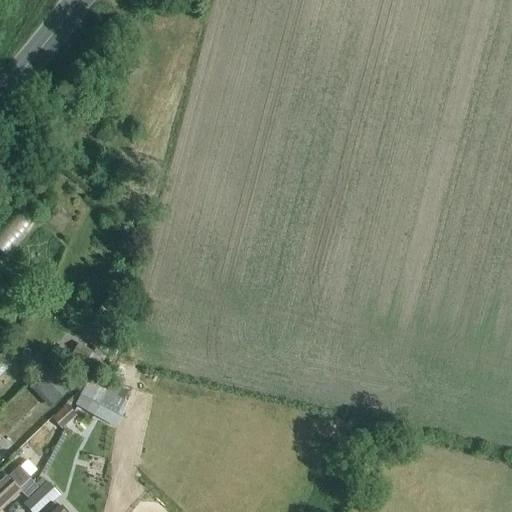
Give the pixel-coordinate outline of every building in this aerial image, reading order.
[(27,207),(0,231),(0,242),(6,250),(39,220),(27,207)] [(87,332),(94,336),(88,345),(95,349),(93,353),(79,345),(72,356),(98,371),(104,361),(103,360),(112,345),(110,344),(113,338),(106,334),(110,326),(113,328),(121,314),(118,312),(121,308),(106,299),(87,332)] [(40,393),(48,402),(63,386),(46,370),(33,382),(41,392),(40,393)] [(109,375),(92,409),(119,422),(136,389),(109,375)] [(76,418),(66,407),(52,420),(62,431),(76,418)] [(0,511),(21,492),(19,491),(31,479),(19,466),(7,478),(4,475),(0,479),(0,511)] [(31,479),(19,491),(21,492),(27,499),(39,488),(31,479)] [(23,505),(28,511),(43,511),(60,497),(47,483),(23,505)]
